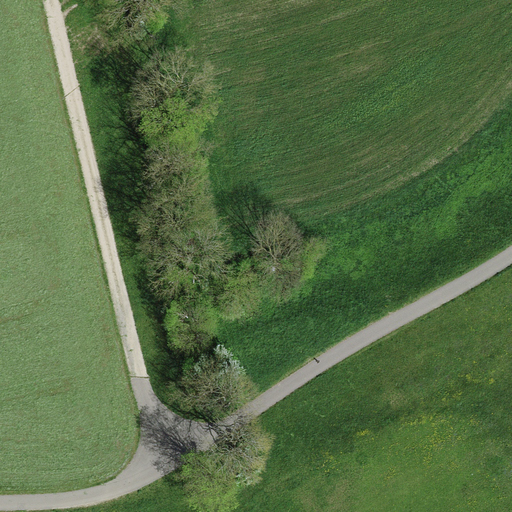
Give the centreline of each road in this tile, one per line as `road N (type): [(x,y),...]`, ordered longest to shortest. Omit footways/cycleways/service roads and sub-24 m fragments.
road 1 (unclassified): [(0,497),(100,488),(163,465),(511,250)]
road 2 (track): [(163,465),(53,0)]
